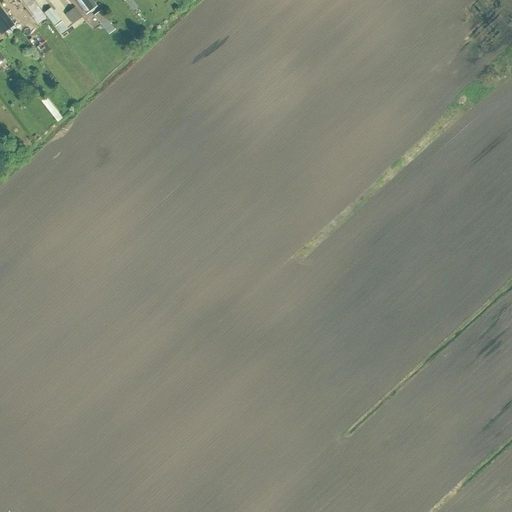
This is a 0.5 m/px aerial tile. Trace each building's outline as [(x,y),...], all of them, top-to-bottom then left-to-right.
[(96,7),(91,0),(75,0),(86,14),(96,7)] [(134,2),(129,6),(133,11),(138,7),(134,2)] [(14,25),(0,6),(0,28),(4,34),(14,25)] [(50,8),(44,13),(54,26),(61,20),(50,8)] [(101,10),(95,16),(109,34),(116,29),(101,10)] [(62,21),(55,27),(61,34),(67,29),(62,21)]
